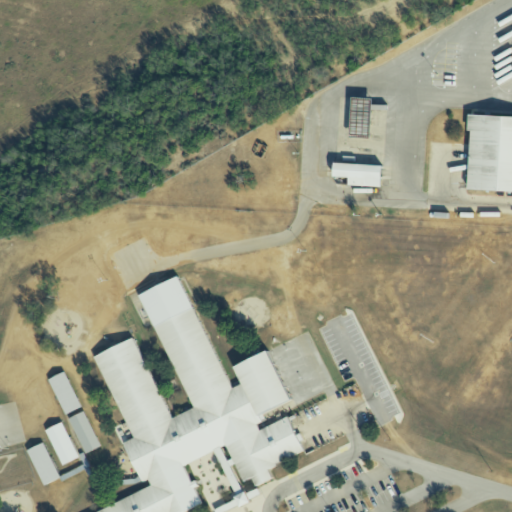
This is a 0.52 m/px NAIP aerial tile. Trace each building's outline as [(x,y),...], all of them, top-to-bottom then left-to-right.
[(511,113),(469,112),(469,128),(473,128),(470,189),(511,190),(511,113)] [(335,160),(334,177),(350,178),(350,185),(383,187),(384,162),(335,160)] [(94,356),(135,437),(125,442),(144,481),(149,478),(152,485),(99,511),(180,511),(202,501),(183,465),(229,442),(247,479),(254,476),(259,485),(275,477),(271,469),(309,450),(290,413),(262,427),(261,425),(299,406),(270,348),(238,364),(246,381),(235,386),(179,274),(139,294),(196,407),(174,418),(133,337),(94,356)] [(49,379),(66,414),(83,406),(66,371),(49,379)] [(69,417),(86,453),(103,445),(86,409),(69,417)] [(46,429),(63,464),(80,456),(63,421),(46,429)] [(28,449),(45,486),(62,478),(45,441),(28,449)]
